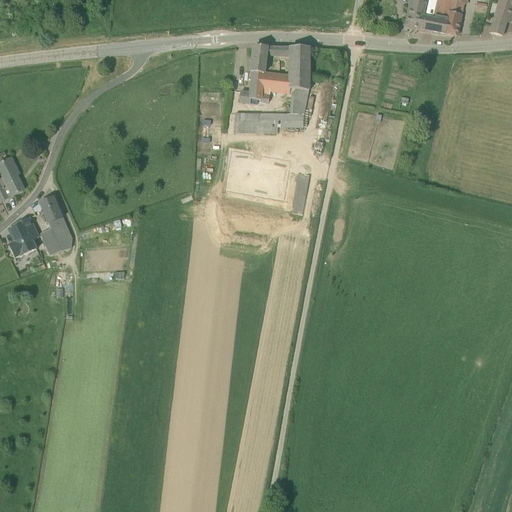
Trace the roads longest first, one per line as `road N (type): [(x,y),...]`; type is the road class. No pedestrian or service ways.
road 1 (unclassified): [(266,511),(353,42)]
road 2 (residential): [(0,229),(33,196),(65,127),(87,101),(132,72),(142,47)]
road 3 (tertiary): [(142,47),(262,37),(353,42)]
road 4 (tertiary): [(353,42),(511,43)]
road 5 (tertiary): [(0,62),(142,47)]
